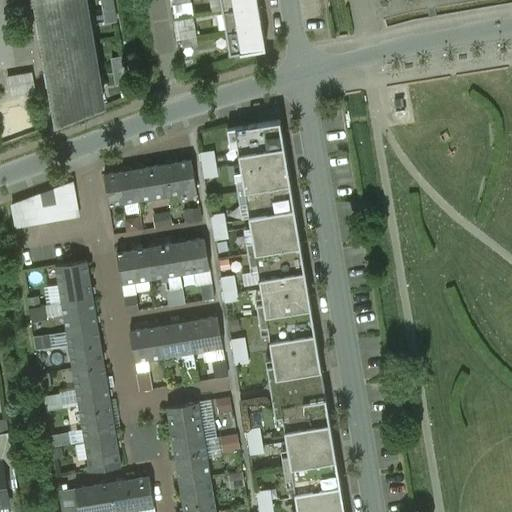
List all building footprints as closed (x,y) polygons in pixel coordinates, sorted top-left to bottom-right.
[(82,0),(38,0),(42,19),(36,20),(38,35),(44,34),(47,51),(90,44),(82,0)] [(112,0),(101,0),(105,23),(116,21),(112,0)] [(220,0),(222,11),(258,5),(258,2),(255,3),(254,0),(220,0)] [(258,5),(222,11),(226,32),(262,26),(261,23),(258,24),(257,16),(260,15),(258,5)] [(262,26),(226,32),(230,54),(266,48),(265,44),(262,45),(260,37),(264,36),(262,26)] [(195,29),(180,32),(182,39),(196,37),(195,29)] [(196,37),(182,39),(183,47),(197,45),(196,37)] [(90,44),(47,51),(50,68),(44,69),(47,85),(53,84),(58,115),(82,111),(82,114),(101,107),(90,44)] [(122,56),(111,58),(116,84),(126,82),(122,56)] [(12,94),(38,91),(36,71),(9,75),(12,94)] [(280,120),(227,128),(238,191),(291,183),(287,159),(285,144),(284,144),(280,120)] [(203,150),(204,176),(220,175),(218,149),(203,150)] [(192,159),(162,164),(167,195),(197,190),(192,159)] [(162,164),(133,169),(138,200),(167,195),(162,164)] [(133,169),(104,174),(109,205),(138,200),(133,169)] [(73,181),(12,204),(15,224),(79,213),(73,181)] [(291,183),(238,191),(248,253),(301,244),(297,221),(295,206),(294,206),(291,183)] [(200,207),(185,210),(187,222),(202,219),(200,207)] [(170,212),(155,215),(157,227),(172,224),(170,212)] [(227,213),(215,212),(215,232),(227,232),(227,213)] [(141,217),(126,220),(128,232),(143,229),(141,217)] [(205,237),(175,242),(180,273),(210,268),(205,237)] [(175,242),(146,247),(151,278),(180,273),(175,242)] [(301,244),(248,253),(258,315),(311,307),(307,283),(308,283),(305,268),(301,244)] [(146,247),(117,252),(122,283),(151,278),(146,247)] [(87,259),(55,264),(62,302),(93,297),(87,259)] [(225,300),(239,299),(237,274),(223,275),(225,300)] [(212,282),(200,284),(203,299),(215,297),(212,282)] [(182,287),(171,289),(173,304),(185,302),(182,287)] [(135,295),(124,297),(127,312),(137,310),(135,295)] [(93,297),(62,302),(67,331),(98,325),(93,297)] [(46,304),(29,307),(31,319),(48,316),(46,304)] [(311,307),(258,315),(271,391),(324,383),(317,345),(318,345),(315,330),(311,307)] [(218,315),(188,320),(193,351),(223,346),(218,315)] [(188,320),(159,325),(164,356),(193,351),(188,320)] [(98,325),(67,331),(73,367),(104,362),(98,325)] [(159,325),(130,330),(135,361),(164,356),(159,325)] [(234,337),(237,363),(252,361),(248,336),(234,337)] [(225,360),(213,362),(216,377),(228,375),(225,360)] [(104,362),(73,367),(79,404),(110,399),(104,362)] [(196,364),(183,366),(186,382),(198,380),(196,364)] [(149,372),(137,374),(140,390),(152,388),(149,372)] [(324,383),(271,391),(284,468),(336,458),(332,435),(333,435),(330,420),(324,383)] [(61,394),(44,397),(46,409),(63,407),(61,394)] [(218,397),(220,412),(235,410),(233,395),(218,397)] [(110,399),(79,404),(85,441),(116,435),(110,399)] [(198,401),(167,406),(173,443),(204,438),(198,401)] [(266,450),(263,430),(249,432),(253,452),(266,450)] [(9,431),(0,432),(0,461),(1,461),(4,479),(16,477),(9,431)] [(223,434),(226,450),(242,447),(240,431),(223,434)] [(65,433),(54,435),(55,445),(67,443),(65,433)] [(116,435),(85,441),(90,470),(121,465),(116,435)] [(204,438),(173,443),(179,480),(210,475),(204,438)] [(336,458),(284,468),(286,479),(293,478),(298,511),(345,511),(343,497),(341,482),(340,482),(336,458)] [(0,461),(0,505),(9,504),(4,479),(1,461),(0,461)] [(149,475),(112,481),(117,511),(154,506),(149,475)] [(210,475),(179,480),(184,511),(213,511),(216,511),(210,475)] [(112,481),(75,487),(78,506),(78,511),(115,511),(117,511),(112,481)] [(277,511),(276,487),(259,489),(261,511),(277,511)]
